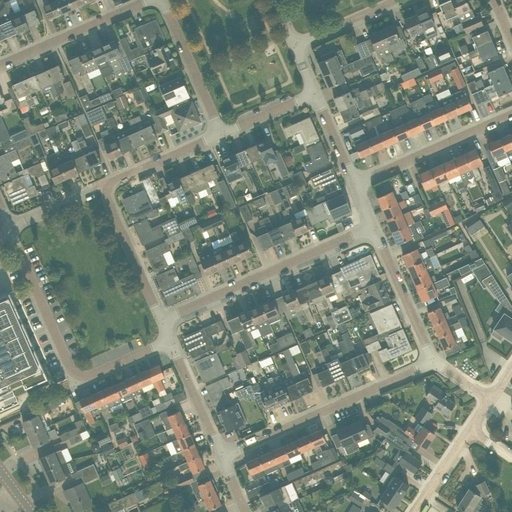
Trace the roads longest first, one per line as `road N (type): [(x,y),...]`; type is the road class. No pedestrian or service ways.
road 1 (residential): [(159,319),(107,186),(220,134)]
road 2 (residential): [(220,455),(432,361)]
road 3 (residential): [(159,319),(371,226)]
road 4 (residential): [(353,184),(511,112)]
road 5 (residential): [(0,65),(148,0)]
road 6 (residential): [(70,368),(8,228)]
road 7 (residential): [(432,361),(371,226)]
road 8 (residential): [(220,134),(161,0)]
road 9 (residential): [(220,455),(168,340)]
